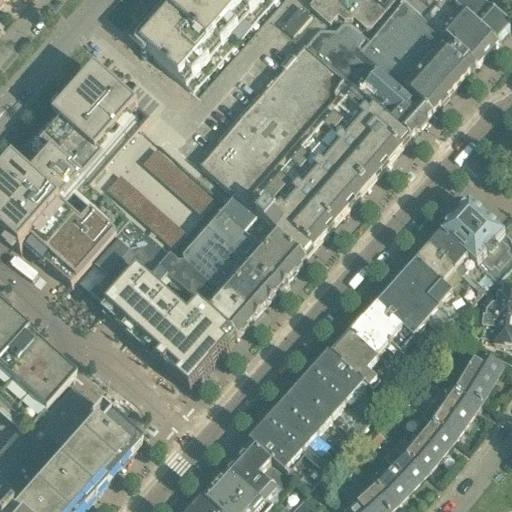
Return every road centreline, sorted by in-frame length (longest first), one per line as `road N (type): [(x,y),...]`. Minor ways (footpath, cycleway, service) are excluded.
road 1 (residential): [(197,446),(511,100)]
road 2 (residential): [(0,277),(197,446)]
road 3 (residential): [(102,0),(0,116)]
